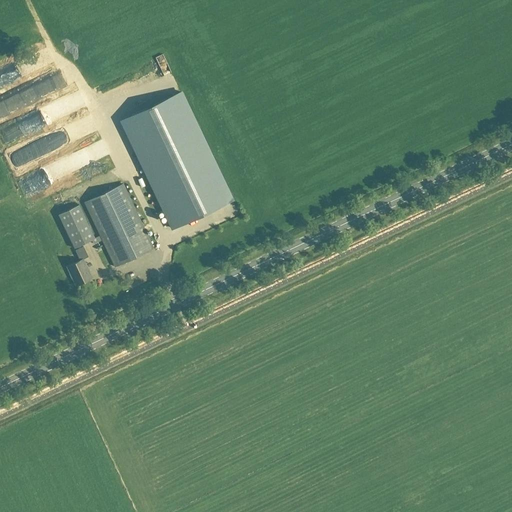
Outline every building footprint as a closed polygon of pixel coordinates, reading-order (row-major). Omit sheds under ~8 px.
[(121,120),(173,228),(232,200),(181,92),(121,120)] [(154,248),(123,183),(84,202),(115,266),(154,248)] [(218,212),(227,223),(239,214),(229,202),(218,212)] [(58,214),(74,248),(95,237),(79,204),(58,214)] [(214,240),(180,254),(181,258),(173,261),(178,270),(219,252),(214,240)] [(92,278),(83,259),(88,256),(83,246),(75,250),(80,260),(67,266),(76,285),(92,278)]
